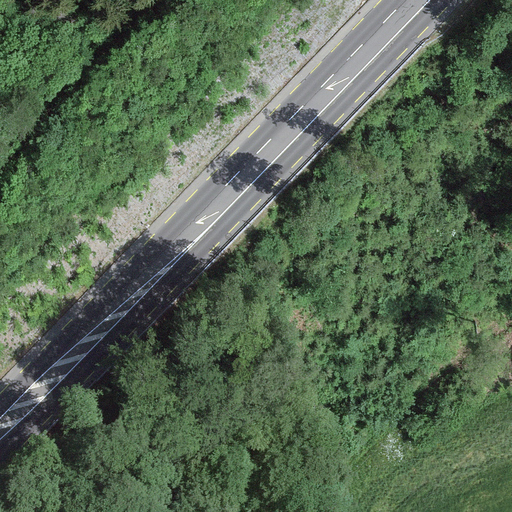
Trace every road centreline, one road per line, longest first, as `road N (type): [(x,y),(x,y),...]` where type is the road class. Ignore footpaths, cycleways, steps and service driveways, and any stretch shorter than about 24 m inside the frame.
road 1 (primary): [(421,0),(0,436)]
road 2 (track): [(0,179),(155,0)]
